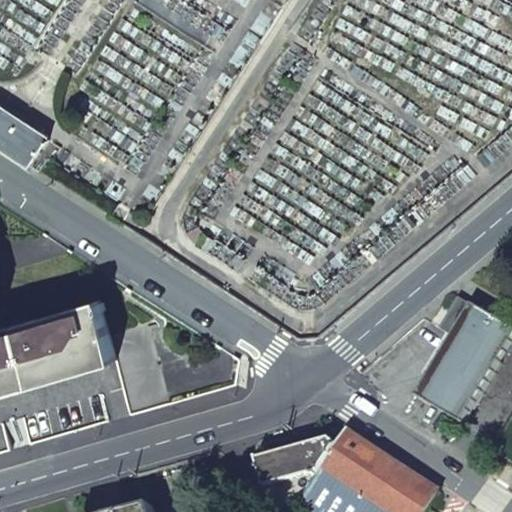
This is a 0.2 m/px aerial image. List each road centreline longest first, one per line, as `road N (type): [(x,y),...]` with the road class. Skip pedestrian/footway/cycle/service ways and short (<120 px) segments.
road 1 (residential): [(0,170),(319,376)]
road 2 (residential): [(0,488),(257,412),(319,376)]
road 3 (residential): [(319,376),(511,210)]
road 4 (residential): [(319,376),(508,511)]
road 5 (unknown): [(129,450),(107,393),(0,421)]
